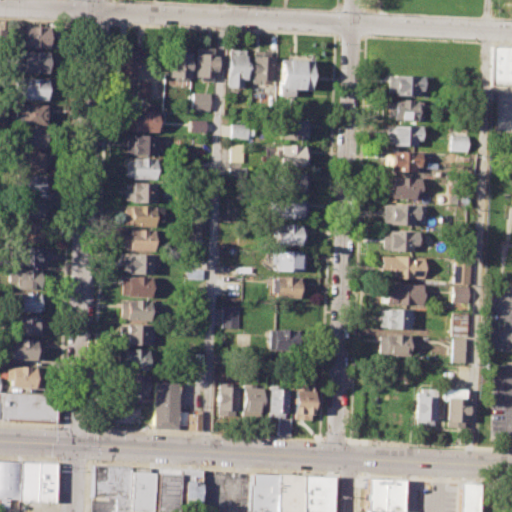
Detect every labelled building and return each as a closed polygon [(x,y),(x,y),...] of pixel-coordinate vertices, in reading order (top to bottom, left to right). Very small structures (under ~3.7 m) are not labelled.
[(21,25),(46,27),(46,30),(53,30),(52,49),(20,47),(21,25)] [(511,47),(489,47),(487,84),(511,86),(511,47)] [(133,50),(133,76),(113,76),(114,49),(133,50)] [(20,50),(52,51),(51,73),(19,72),(20,50)] [(188,52),(187,77),(166,76),(167,52),(188,52)] [(193,53),(192,76),(212,77),(213,53),(193,53)] [(244,55),(244,79),(239,79),(238,86),(223,86),(224,54),(244,55)] [(250,55),(248,79),(268,80),(269,56),(250,55)] [(308,59),(307,88),(275,87),(277,58),(308,59)] [(392,74),(391,94),(419,95),(420,76),(392,74)] [(19,77),(43,77),(44,79),(50,79),(49,98),(43,97),(43,99),(18,98),(19,77)] [(136,81),(149,82),(148,98),(135,97),(136,81)] [(191,92),(209,93),(208,111),(191,110),(191,92)] [(384,100),(384,119),(416,120),(417,101),(384,100)] [(18,103),(17,124),(42,125),(42,121),(48,121),(49,108),(43,107),(43,104),(18,103)] [(126,110),(125,130),(154,132),(154,127),(159,127),(160,112),(126,110)] [(307,119),(307,138),(278,138),(278,118),(307,119)] [(203,133),(203,120),(188,120),(188,132),(203,133)] [(229,124),(246,124),(246,138),(228,138),(229,124)] [(384,125),(384,145),(414,146),(414,140),(420,140),(420,125),(384,125)] [(18,127),(18,147),(42,148),(42,128),(18,127)] [(125,134),(124,154),(153,155),(154,135),(125,134)] [(446,148),(463,148),(463,135),(447,135),(446,148)] [(228,143),(242,143),(241,162),(227,161),(228,143)] [(276,144),(276,164),(306,164),(306,144),(276,144)] [(18,151),(17,171),(41,172),(42,151),(18,151)] [(382,151),(381,170),(417,172),(417,152),(382,151)] [(124,156),(123,177),(153,178),(154,158),(124,156)] [(228,167),(246,167),(245,181),(228,181),(228,167)] [(305,171),(305,191),(278,190),(279,170),(305,171)] [(18,174),(17,193),(47,194),(48,175),(18,174)] [(382,177),(381,197),(414,198),(415,177),(382,177)] [(124,181),(159,182),(158,202),(123,201),(124,181)] [(445,184),(464,184),(464,205),(445,205),(445,184)] [(186,231),(203,232),(204,198),(199,197),(198,207),(188,206),(186,231)] [(39,199),(38,218),(17,217),(18,198),(39,199)] [(305,199),(304,219),(274,218),(275,198),(305,199)] [(381,204),(412,205),(411,225),(380,224),(381,204)] [(162,206),(162,221),(151,220),(151,225),(121,224),(122,205),(162,206)] [(17,223),(16,241),(44,242),(45,224),(17,223)] [(274,223),(303,225),(302,244),(273,243),(274,223)] [(122,228),(121,249),(150,250),(151,229),(122,228)] [(385,229),(415,231),(415,244),(411,244),(410,251),(384,250),(385,229)] [(44,247),(43,266),(14,265),(14,246),(44,247)] [(273,250),(297,250),(297,254),(302,254),(302,270),(272,270),(273,250)] [(120,252),(119,272),(148,273),(149,253),(120,252)] [(421,256),(421,278),(384,276),(384,271),(377,271),(377,254),(421,256)] [(450,260),(468,261),(467,285),(449,284),(450,260)] [(186,267),(201,268),(201,279),(185,278),(186,267)] [(5,271),(5,282),(15,283),(15,288),(42,289),(42,270),(21,269),(21,272),(5,271)] [(119,276),(119,296),(147,297),(148,277),(119,276)] [(268,277),(302,278),(301,297),(268,296),(268,277)] [(384,283),(421,284),(420,304),(383,303),(384,283)] [(449,287),(465,288),(464,303),(448,302),(449,287)] [(13,293),(13,311),(43,312),(43,293),(13,293)] [(118,300),(148,301),(147,321),(117,320),(118,300)] [(222,305),(235,306),(235,327),(220,327),(220,305),(222,305)] [(378,308),(406,309),(406,328),(377,327),(378,308)] [(448,312),(463,313),(462,335),(447,334),(448,312)] [(13,316),(13,334),(42,334),(43,316),(13,316)] [(122,324),(146,325),(145,344),(122,343),(122,324)] [(270,329),(269,349),(292,350),(293,330),(270,329)] [(377,335),(405,335),(405,354),(376,354),(377,335)] [(448,338),(463,339),(462,362),(447,362),(448,338)] [(11,339),(10,358),(40,359),(40,340),(11,339)] [(122,349),(145,349),(145,369),(122,369),(122,349)] [(9,366),(8,386),(38,386),(38,366),(9,366)] [(146,401),(137,401),(137,395),(127,394),(128,373),(147,374),(146,401)] [(151,381),(149,427),(174,428),(175,382),(151,381)] [(213,385),(212,409),(215,409),(215,415),(230,416),(230,410),(234,410),(235,386),(213,385)] [(238,386),(238,410),(257,411),(258,388),(238,386)] [(434,387),(432,425),(412,424),(413,396),(417,396),(418,386),(434,387)] [(264,388),(264,411),(266,411),(266,417),(281,417),(281,412),(283,412),(284,389),(264,388)] [(291,390),(290,418),(310,419),(311,390),(291,390)] [(0,419),(51,422),(56,419),(57,394),(0,391),(0,419)] [(444,397),(443,426),(464,427),(465,398),(444,397)] [(185,411),(201,411),(200,430),(184,430),(185,411)] [(0,460),(18,462),(16,499),(0,498),(0,460)] [(18,460),(36,461),(35,502),(16,502),(16,499),(18,462),(18,460)] [(36,461),(55,462),(53,503),(35,502),(36,461)] [(91,464),(129,466),(126,511),(113,511),(113,497),(90,496),(91,464)] [(177,468),(199,469),(198,511),(176,511),(177,473),(177,468)] [(127,511),(129,471),(152,472),(149,511),(127,511)] [(152,511),(154,472),(177,473),(176,511),(152,511)] [(248,472),(250,472),(250,473),(273,474),(273,473),(274,473),(272,511),(256,511),(257,511),(246,510),(248,472)] [(272,511),(274,473),(300,474),(298,511),(272,511)] [(298,511),(300,474),(332,475),(330,511),(298,511)] [(364,478),(401,480),(399,511),(380,511),(362,511),(364,478)] [(455,511),(457,483),(477,483),(475,511),(455,511)]
